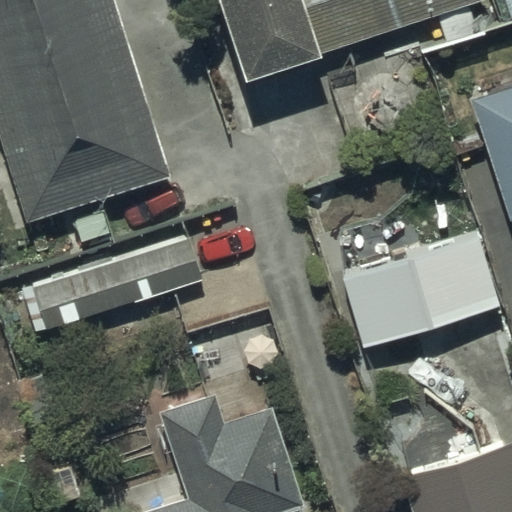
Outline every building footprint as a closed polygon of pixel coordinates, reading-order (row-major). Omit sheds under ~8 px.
[(103,0),(0,0),(0,168),(15,218),(159,171),(103,0)] [(214,0),(231,53),(253,46),(256,57),(422,0),(437,0),(445,23),(476,12),(471,0),(214,0)] [(511,77),(462,94),(480,146),(462,152),(478,203),(494,198),(499,213),(511,208),(511,77)] [(392,254),(390,250),(335,266),(359,346),(419,329),(423,341),(489,321),(463,233),(392,254)] [(193,277),(181,236),(27,283),(40,324),(193,277)] [(215,418),(205,388),(151,407),(174,473),(114,494),(120,509),(110,511),(293,511),(288,496),(294,493),(262,401),(215,418)] [(511,511),(511,483),(498,437),(393,469),(405,511),(511,511)]
